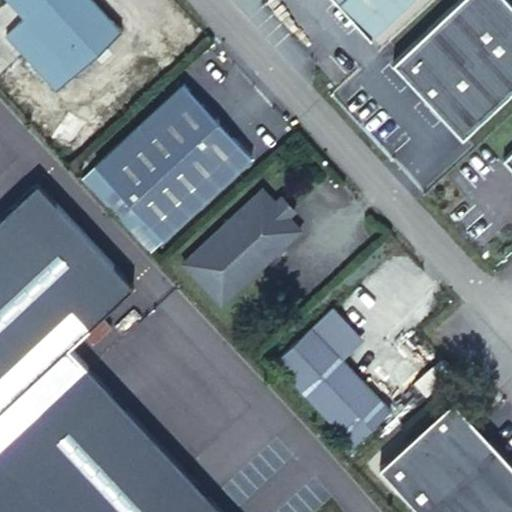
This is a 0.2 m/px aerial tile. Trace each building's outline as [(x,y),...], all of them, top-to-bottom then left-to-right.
[(9,38),(54,88),(120,29),(94,0),(9,0),(24,16),(4,33),(9,38)] [(335,0),(369,38),(412,0),(335,0)] [(511,5),(507,0),(459,0),(392,63),(397,69),(426,100),(461,138),(511,90),(511,5)] [(397,69),(392,73),(421,105),(426,100),(397,69)] [(183,83),(94,164),(161,239),(250,158),(183,83)] [(511,150),(501,161),(511,173),(511,150)] [(94,164),(80,177),(148,251),(161,239),(94,164)] [(36,178),(0,212),(0,404),(67,342),(132,280),(36,178)] [(260,189),(180,263),(218,304),(298,231),(286,217),(292,211),(279,197),(272,203),(260,189)] [(353,350),(353,337),(328,309),(269,362),(348,449),(385,416),(339,365),(353,350)] [(227,511),(67,342),(0,404),(0,511),(227,511)] [(434,362),(408,386),(419,399),(446,376),(434,362)] [(511,511),(511,471),(449,403),(375,471),(412,511),(511,511)]
